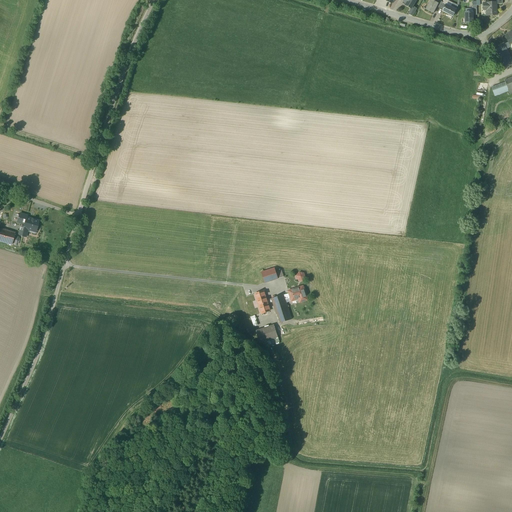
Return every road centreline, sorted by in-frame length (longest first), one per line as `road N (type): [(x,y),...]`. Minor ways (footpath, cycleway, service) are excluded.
road 1 (unclassified): [(151,0),(122,71),(45,333),(0,437)]
road 2 (residential): [(357,0),(469,32),(506,15)]
